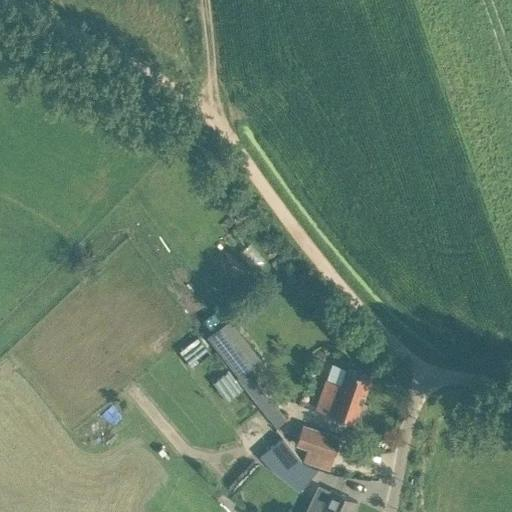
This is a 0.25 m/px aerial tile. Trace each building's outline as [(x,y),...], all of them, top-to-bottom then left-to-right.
[(231,317),(207,334),(238,376),(261,359),(231,317)] [(198,334),(181,349),(194,364),(211,349),(198,334)] [(316,407),(336,414),(354,421),(356,416),(359,417),(363,408),(359,407),(370,375),(347,367),(341,383),(326,378),(316,407)] [(340,437),(302,424),(296,443),(334,456),(340,437)] [(318,465),(302,460),(282,436),(259,453),(273,470),(299,489),(317,467),(318,465)] [(350,511),(355,501),(337,493),(329,489),(318,511),(350,511)]
